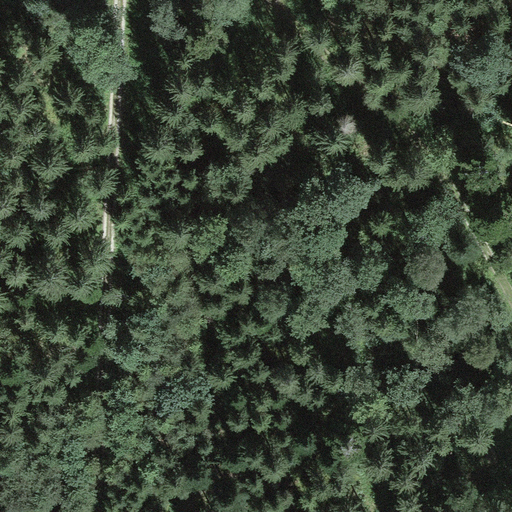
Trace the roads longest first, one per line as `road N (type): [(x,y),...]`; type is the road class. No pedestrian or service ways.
road 1 (track): [(105,511),(124,0)]
road 2 (track): [(284,0),(511,219)]
